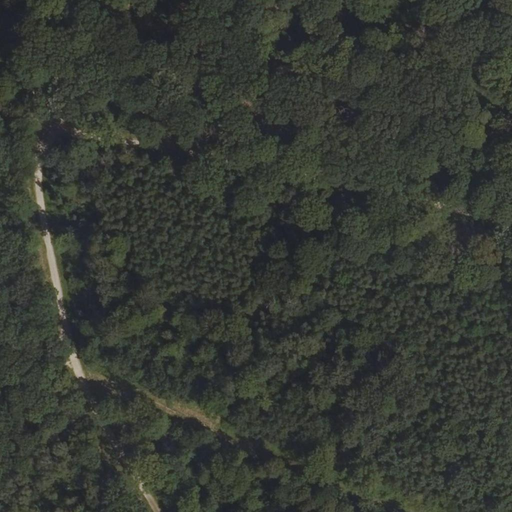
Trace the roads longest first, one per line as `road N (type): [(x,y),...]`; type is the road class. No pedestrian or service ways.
road 1 (track): [(511,217),(51,138)]
road 2 (track): [(50,0),(51,138)]
